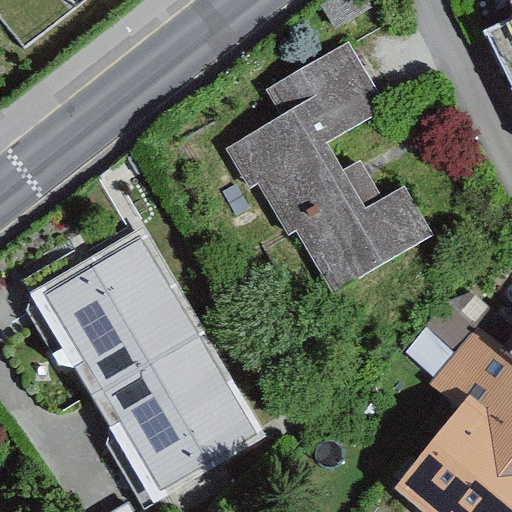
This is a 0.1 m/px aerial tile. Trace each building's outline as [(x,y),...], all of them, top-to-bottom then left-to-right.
[(374,9),(368,0),(337,0),(323,9),(337,32),(374,9)] [(511,20),(485,33),(511,92),(511,20)] [(388,110),(350,46),(272,92),(292,126),(236,158),(258,196),(266,191),(296,243),(303,239),(337,296),(433,240),(405,192),(385,204),(362,166),(343,176),(325,146),(388,110)] [(37,306),(102,412),(214,343),(150,237),(37,306)] [(511,511),(511,336),(471,304),(420,367),(468,405),(397,492),(422,511),(511,511)] [(214,343),(102,412),(164,511),(165,511),(276,443),(214,343)]
